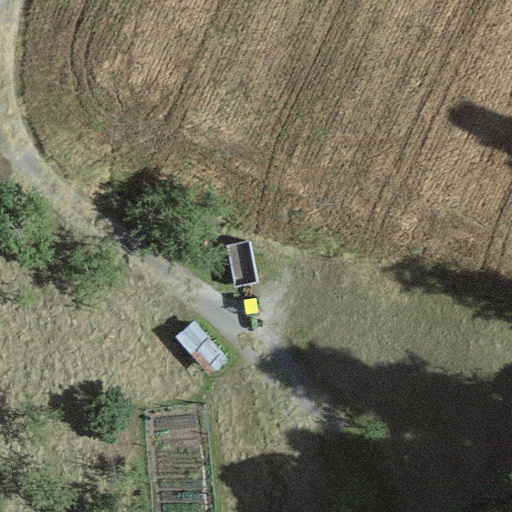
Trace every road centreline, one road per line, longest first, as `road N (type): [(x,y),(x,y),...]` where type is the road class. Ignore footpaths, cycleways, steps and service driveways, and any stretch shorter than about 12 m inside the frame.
road 1 (track): [(391,511),(346,434),(304,388),(34,171),(2,108),(13,0)]
road 2 (track): [(264,357),(302,434),(313,511)]
